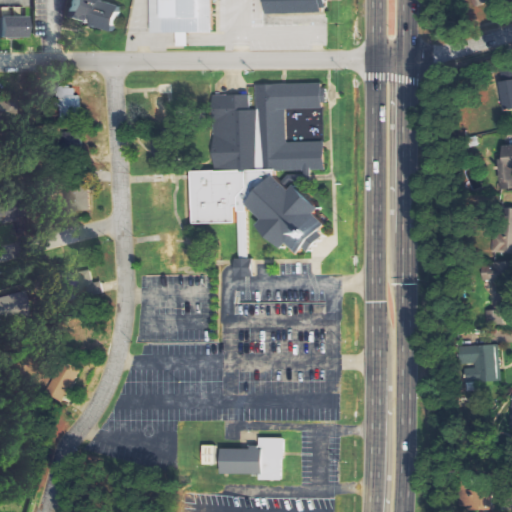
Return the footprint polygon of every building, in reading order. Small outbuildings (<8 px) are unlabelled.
[(118,3),(107,0),(65,0),(61,16),(110,31),(118,3)] [(210,33),(210,0),(148,0),(148,33),(210,33)] [(326,13),(326,0),(264,0),(265,14),(326,13)] [(470,0),(473,8),(488,4),(486,0),(470,0)] [(0,36),(25,36),(25,15),(0,15),(0,36)] [(511,79),(499,81),(504,111),(511,109),(511,79)] [(214,95),(216,170),(192,171),(193,224),(238,223),(238,230),(250,230),(249,182),(275,182),(274,171),(327,170),(326,142),(289,142),(288,109),(327,108),(326,83),(258,84),(259,109),(252,110),(252,94),(214,95)] [(59,117),(82,116),(81,95),(76,95),(75,86),(58,87),(59,117)] [(500,189),(511,188),(511,144),(502,145),(503,158),(499,159),(500,189)] [(294,185),(290,189),(274,174),(246,204),(263,219),(257,226),(282,249),(287,243),(298,254),(304,247),(307,250),(329,226),(315,213),(320,208),(294,185)] [(89,183),(70,184),(71,211),(90,210),(89,183)] [(511,207),(502,208),(502,232),(494,232),(494,253),(511,252),(511,207)] [(253,258),(234,259),(235,277),(254,277),(253,258)] [(488,325),(504,325),(504,312),(508,312),(507,281),(511,281),(511,262),(483,262),(483,282),(496,282),(497,310),(488,310),(488,325)] [(104,292),(103,284),(95,286),(92,269),(54,276),(57,299),(104,292)] [(71,319),(70,350),(88,351),(89,320),(71,319)] [(502,380),(500,345),(460,346),(461,365),(470,364),(470,374),(468,374),(468,382),(502,380)] [(80,368),(62,359),(45,394),(64,403),(80,368)] [(281,476),(282,437),(257,437),(257,448),(217,447),(216,475),(281,476)] [(204,465),(219,464),(219,445),(203,446),(204,465)] [(466,491),(466,511),(492,511),(493,492),(466,491)]
